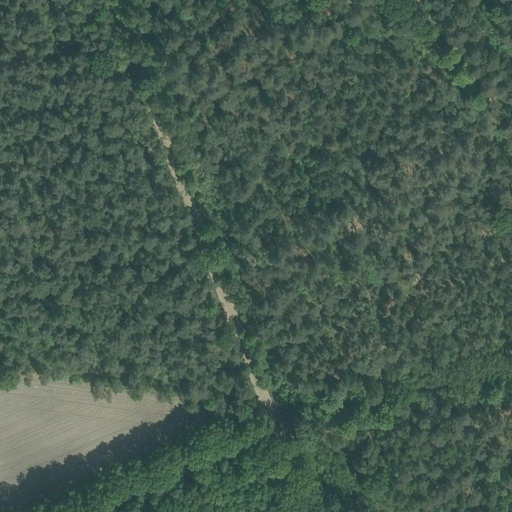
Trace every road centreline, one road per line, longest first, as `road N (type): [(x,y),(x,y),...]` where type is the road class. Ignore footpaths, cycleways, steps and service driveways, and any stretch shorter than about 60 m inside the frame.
road 1 (track): [(113,0),(279,414)]
road 2 (track): [(95,511),(283,425)]
